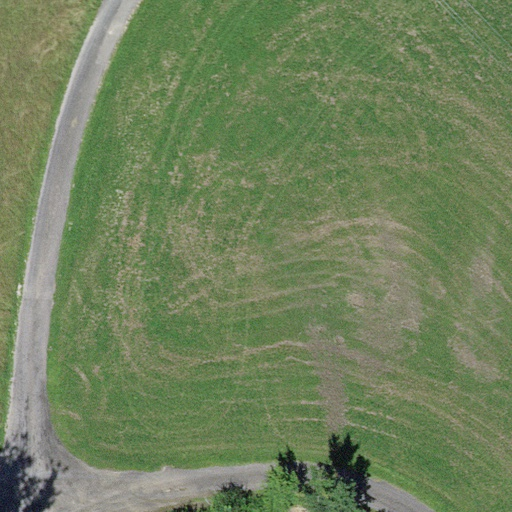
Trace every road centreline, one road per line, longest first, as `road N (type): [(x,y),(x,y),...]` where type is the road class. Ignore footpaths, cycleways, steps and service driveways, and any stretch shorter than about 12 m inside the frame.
road 1 (track): [(112,0),(22,373),(33,466),(17,511)]
road 2 (track): [(421,511),(361,479),(138,481),(33,466),(0,480)]
